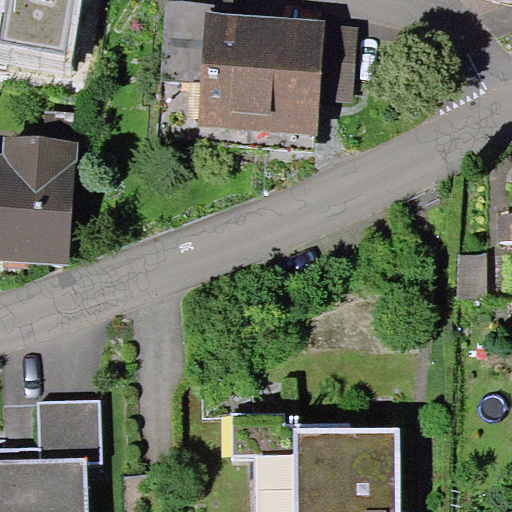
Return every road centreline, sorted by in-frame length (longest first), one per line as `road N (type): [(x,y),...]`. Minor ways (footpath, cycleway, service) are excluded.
road 1 (residential): [(509,114),(181,258),(0,319)]
road 2 (residential): [(373,0),(408,8),(454,41),(509,114)]
